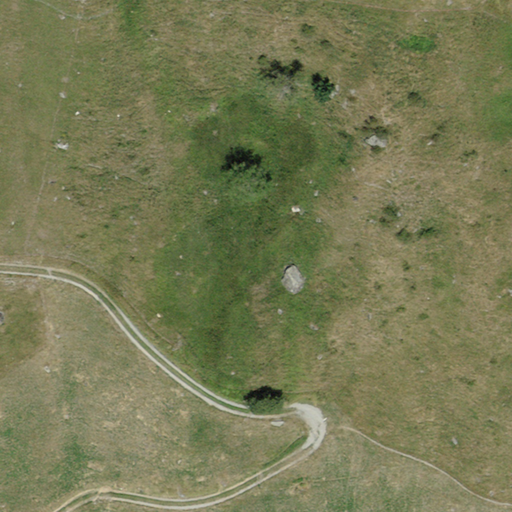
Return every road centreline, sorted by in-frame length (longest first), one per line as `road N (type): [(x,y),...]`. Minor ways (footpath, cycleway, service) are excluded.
road 1 (track): [(318,417),(211,406),(125,338),(89,292),(48,272),(0,270)]
road 2 (track): [(62,511),(80,496),(183,507),(309,447),(318,417)]
